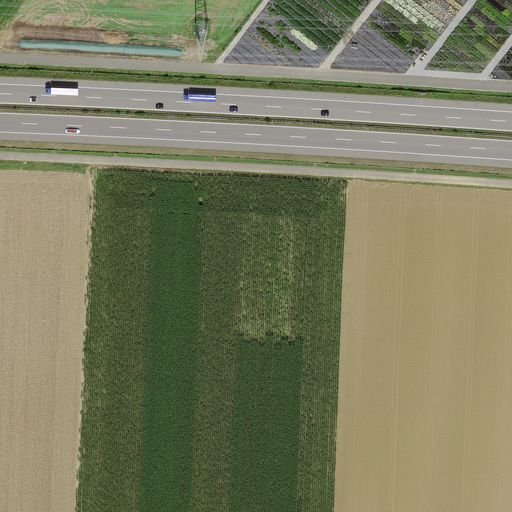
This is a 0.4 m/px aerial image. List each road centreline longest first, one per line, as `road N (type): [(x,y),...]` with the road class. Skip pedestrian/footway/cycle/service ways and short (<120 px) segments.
road 1 (unclassified): [(511,86),(0,57)]
road 2 (unclassified): [(0,155),(511,184)]
road 3 (motorway): [(0,122),(511,150)]
road 4 (motorway): [(511,121),(0,93)]
